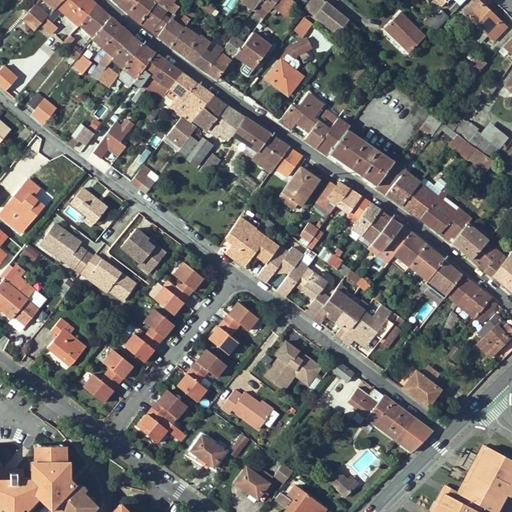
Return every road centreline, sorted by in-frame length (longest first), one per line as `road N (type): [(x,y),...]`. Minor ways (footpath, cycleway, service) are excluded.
road 1 (residential): [(103,0),(347,172),(511,306)]
road 2 (residential): [(0,103),(231,275)]
road 3 (residential): [(231,275),(447,430)]
road 4 (residential): [(104,433),(231,275)]
road 5 (residential): [(104,433),(215,511)]
road 6 (residential): [(0,355),(104,433)]
